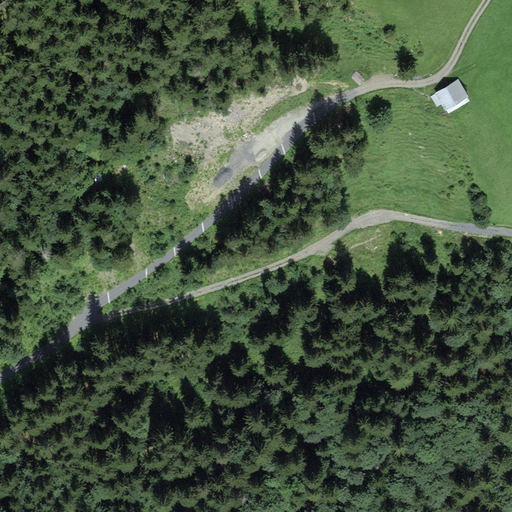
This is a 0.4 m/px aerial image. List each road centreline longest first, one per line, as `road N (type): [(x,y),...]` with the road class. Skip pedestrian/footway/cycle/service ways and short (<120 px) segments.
road 1 (unclassified): [(454,57),(432,80),(365,89),(322,112),(200,230),(0,380)]
road 2 (track): [(76,326),(268,268),(372,215),(511,233)]
road 3 (track): [(322,112),(263,138),(219,178)]
